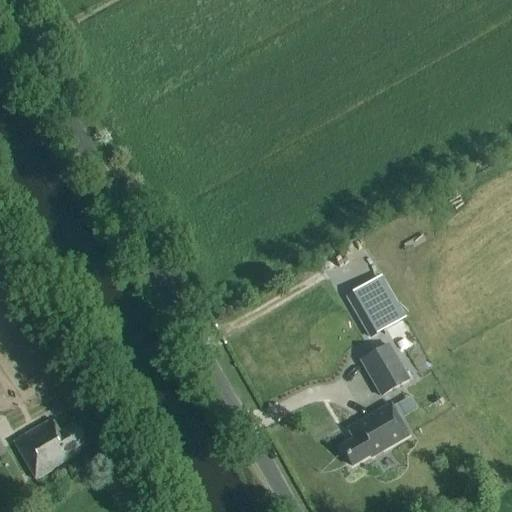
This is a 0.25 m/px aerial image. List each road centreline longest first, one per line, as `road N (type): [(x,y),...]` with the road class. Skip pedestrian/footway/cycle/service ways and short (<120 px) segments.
road 1 (unclassified): [(294,511),(0,1)]
road 2 (unclassified): [(136,511),(0,279)]
